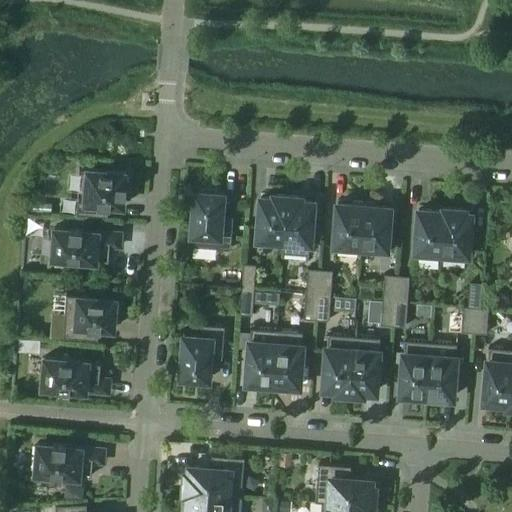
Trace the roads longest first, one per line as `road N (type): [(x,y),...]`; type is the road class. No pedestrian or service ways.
road 1 (residential): [(163,135),(511,162)]
road 2 (residential): [(139,425),(163,135)]
road 3 (residential): [(139,425),(421,448)]
road 4 (residential): [(174,0),(163,135)]
